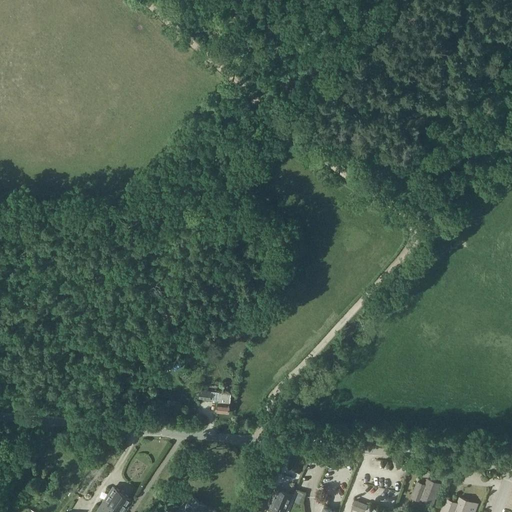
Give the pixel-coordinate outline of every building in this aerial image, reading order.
[(200,391),(199,399),(211,400),(211,392),(200,391)] [(211,392),(211,400),(218,401),(217,412),(229,413),(231,397),(231,393),(227,393),(222,392),(221,393),(211,392)] [(411,496),(420,500),(421,498),(432,502),(439,483),(427,478),(425,483),(417,480),(411,496)] [(104,500),(103,500),(98,507),(106,511),(108,511),(113,506),(120,511),(129,497),(114,487),(104,500)] [(256,509),(263,511),(266,506),(279,511),(284,511),(285,511),(286,511),(285,511),(293,494),(276,487),(271,498),(262,494),(256,509)] [(185,506),(183,504),(177,511),(200,511),(205,504),(192,495),(185,506)] [(446,497),(439,511),(473,511),(476,504),(470,502),(471,501),(459,496),(457,501),(446,497)] [(355,499),(352,508),(361,511),(365,511),(369,504),(355,499)]
